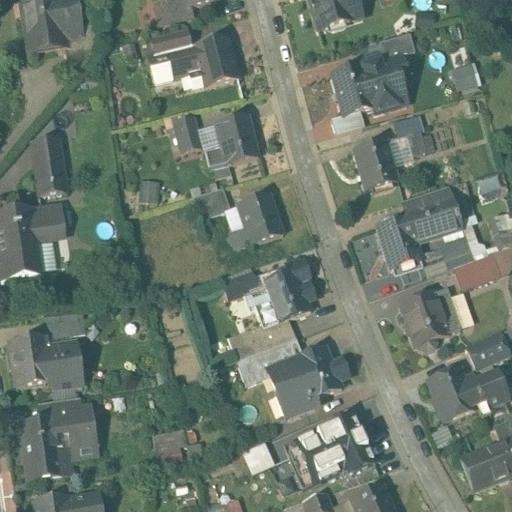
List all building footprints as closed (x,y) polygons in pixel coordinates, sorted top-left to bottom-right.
[(75,0),(64,0),(57,1),(57,0),(19,0),(28,53),(63,48),(64,54),(69,53),(68,45),(82,43),(81,31),(75,0)] [(161,0),(162,2),(151,5),(157,28),(190,20),(188,13),(185,14),(181,0),(161,0)] [(218,6),(216,0),(181,0),(185,14),(188,13),(218,6)] [(307,0),(318,34),(361,22),(354,0),(307,0)] [(92,29),(81,31),(82,43),(68,45),(69,53),(64,54),(69,85),(96,57),(92,29)] [(185,34),(150,43),(155,61),(190,52),(185,34)] [(409,38),(378,46),(383,64),(400,59),(400,60),(414,56),(409,38)] [(155,61),(148,63),(155,88),(172,84),(172,82),(200,75),(204,92),(238,83),(227,43),(190,52),(155,61)] [(383,64),(362,70),(374,111),(373,112),(374,117),(396,111),(387,83),(389,82),(391,83),(393,84),(395,83),(395,84),(406,81),(400,60),(400,59),(383,64)] [(476,67),(452,71),(456,96),(480,92),(476,67)] [(362,70),(331,79),(343,119),(343,120),(357,116),(373,112),(374,111),(362,70)] [(357,116),(343,120),(343,119),(330,123),(335,140),(362,132),(357,116)] [(398,138),(424,131),(421,118),(394,125),(398,138)] [(247,121),(214,130),(225,170),(258,162),(247,121)] [(193,122),(173,127),(181,156),(201,151),(193,122)] [(58,142),(30,146),(38,201),(66,197),(58,142)] [(386,145),(353,155),(365,195),(397,186),(386,145)] [(160,206),(160,184),(141,183),(141,205),(160,206)] [(445,191),(401,206),(405,217),(449,203),(445,191)] [(221,193),(193,202),(200,224),(228,215),(221,193)] [(269,200),(237,211),(244,233),(250,250),(282,240),(269,200)] [(449,203),(405,217),(407,223),(409,222),(417,247),(459,234),(456,224),(457,224),(456,219),(454,220),(449,203)] [(61,209),(31,214),(36,249),(43,239),(65,236),(61,209)] [(31,212),(0,216),(0,254),(1,264),(0,263),(0,282),(0,285),(41,280),(36,249),(31,214),(31,212)] [(407,223),(375,233),(388,275),(422,264),(417,247),(409,222),(407,223)] [(244,233),(231,238),(236,254),(250,250),(244,233)] [(462,240),(438,248),(448,275),(454,273),(471,267),(462,240)] [(471,267),(454,273),(462,294),(496,281),(488,261),(471,267)] [(301,267),(298,268),(297,264),(284,269),(285,272),(287,272),(290,278),(295,276),(301,292),(306,290),(302,279),(305,278),(301,267)] [(285,272),(261,282),(264,291),(278,327),(278,328),(287,324),(310,316),(306,304),(311,302),(307,290),(306,290),(301,292),(295,276),(290,278),(287,272),(285,272)] [(251,277),(221,288),(228,305),(258,294),(251,277)] [(446,294),(400,310),(414,350),(417,349),(419,353),(424,356),(433,353),(435,347),(434,343),(460,334),(446,294)] [(271,309),(256,314),(262,331),(263,333),(278,327),(271,309)] [(81,316),(41,321),(44,342),(45,342),(46,343),(85,338),(81,316)] [(262,331),(228,345),(236,366),(264,355),(295,343),(287,324),(278,328),(278,327),(263,333),(262,331)] [(498,337),(466,352),(476,375),(509,361),(498,337)] [(75,348),(47,352),(46,343),(45,342),(44,342),(9,347),(16,392),(50,387),(51,394),(81,390),(75,348)] [(295,343),(264,355),(272,375),(286,369),(286,370),(293,367),(292,366),(303,362),(295,343)] [(303,362),(292,366),(293,367),(296,377),(308,406),(310,405),(341,393),(338,385),(332,369),(325,353),(303,362)] [(264,355),(236,366),(244,386),(246,390),(273,379),(272,375),(264,355)] [(340,365),(332,369),(338,385),(347,381),(340,365)] [(296,377),(292,379),(290,374),(276,380),(281,395),(279,396),(289,422),(314,412),(314,411),(313,412),(310,405),(308,406),(296,377)] [(459,374),(428,386),(443,425),(475,413),(459,374)] [(78,403),(49,407),(51,426),(53,426),(80,422),(79,414),(78,403)] [(89,412),(79,414),(80,422),(53,426),(55,439),(70,437),(73,452),(94,449),(89,412)] [(353,422),(321,436),(330,456),(338,474),(369,461),(353,422)] [(51,426),(22,430),(29,484),(72,478),(68,451),(56,453),(55,439),(53,426),(51,426)] [(511,442),(464,462),(476,494),(511,479),(511,442)] [(265,445),(241,455),(251,478),(274,468),(265,445)] [(171,454),(155,456),(156,467),(172,465),(171,454)] [(330,456),(319,461),(327,479),(338,474),(330,456)] [(319,480),(296,488),(303,507),(326,499),(319,480)] [(391,511),(382,489),(349,504),(352,511),(391,511)] [(99,511),(97,497),(32,506),(33,511),(99,511)] [(330,511),(326,499),(303,507),(304,511),(330,511)]
